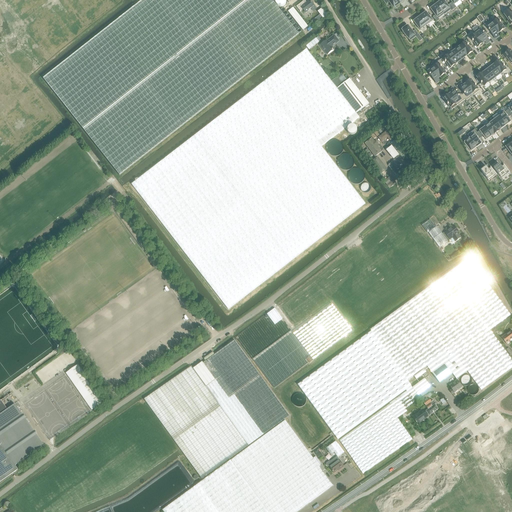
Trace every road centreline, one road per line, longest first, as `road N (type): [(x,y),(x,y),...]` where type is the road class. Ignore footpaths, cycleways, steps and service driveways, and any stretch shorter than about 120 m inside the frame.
road 1 (unclassified): [(0,496),(267,303),(430,173)]
road 2 (secondary): [(330,511),(511,380)]
road 3 (unclassified): [(430,173),(323,0)]
